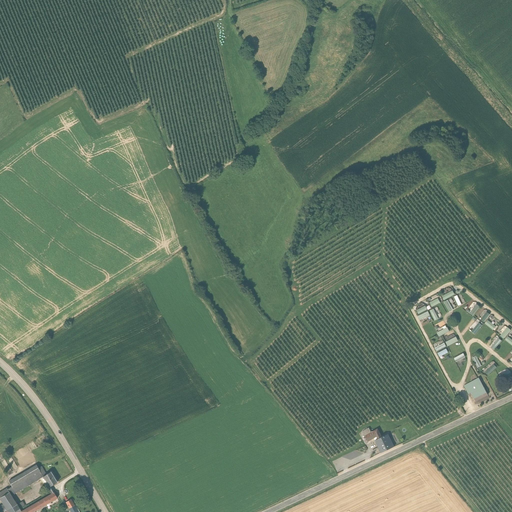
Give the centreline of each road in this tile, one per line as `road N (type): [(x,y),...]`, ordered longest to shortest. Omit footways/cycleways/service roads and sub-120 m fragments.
road 1 (tertiary): [(267,511),(511,397)]
road 2 (secondary): [(104,511),(61,436),(0,360)]
